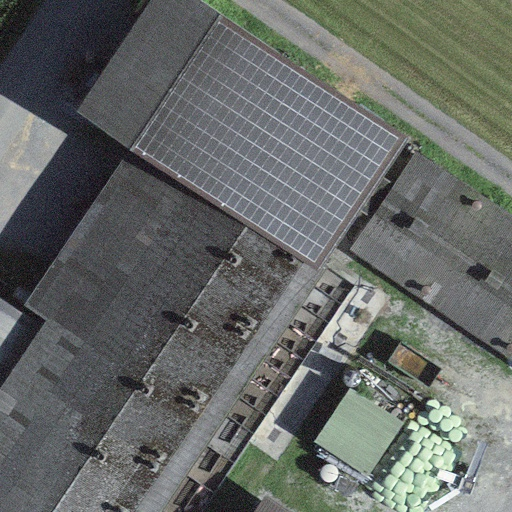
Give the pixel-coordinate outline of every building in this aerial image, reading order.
[(402,139),(200,0),(152,0),(76,109),(311,271),(402,139)] [(0,379),(0,511),(154,511),(313,285),(126,155),(19,308),(40,322),(0,379)] [(511,224),(414,162),(354,254),(511,354),(511,224)] [(0,379),(40,322),(0,294),(0,379)] [(351,385),(314,438),(365,473),(402,421),(351,385)] [(295,511),(270,495),(258,511),(295,511)]
